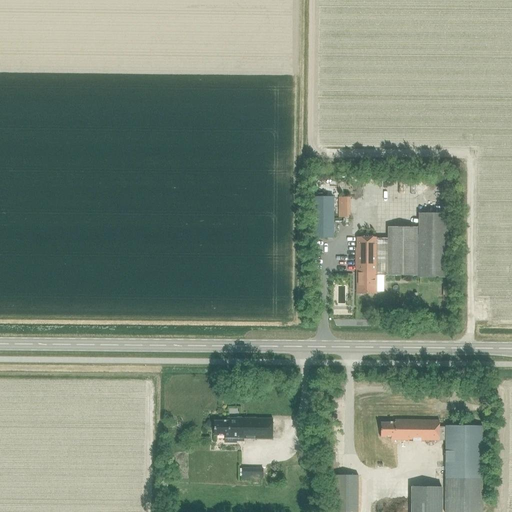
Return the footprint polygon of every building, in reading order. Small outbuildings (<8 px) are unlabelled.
[(350,218),(350,197),(338,197),(338,218),(350,218)] [(333,238),(333,198),(313,198),(313,238),(333,238)] [(376,293),(376,276),(447,277),(447,216),(419,216),(419,236),(417,236),(417,228),(388,227),(388,239),(376,239),(376,237),(356,237),(356,293),(376,293)] [(273,439),(273,419),(228,419),(228,422),(214,422),(214,431),(213,431),(213,436),(224,436),(224,439),(273,439)] [(439,441),(439,427),(439,421),(394,421),(394,423),(380,423),(380,432),(379,432),(379,437),(390,438),(390,440),(439,441)] [(445,511),(482,511),(482,427),(445,426),(445,511)] [(196,453),(201,457),(205,451),(199,448),(196,453)] [(263,480),(263,469),(242,469),(242,480),(263,480)] [(357,511),(358,476),(333,475),(332,511),(357,511)] [(441,511),(442,488),(411,488),(411,511),(441,511)]
